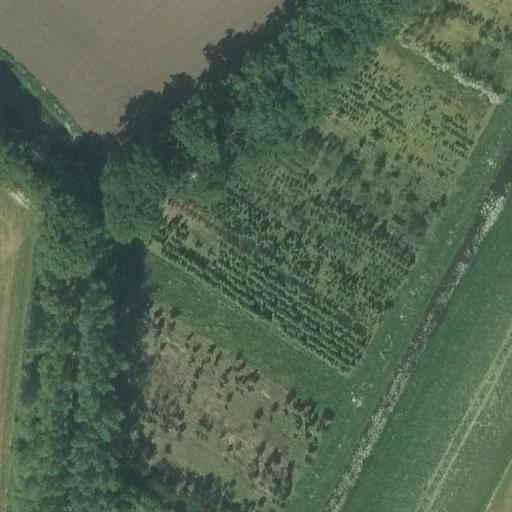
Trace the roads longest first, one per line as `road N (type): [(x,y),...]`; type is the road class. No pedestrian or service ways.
road 1 (track): [(511,120),(299,511)]
road 2 (track): [(397,0),(322,83),(118,228),(60,240)]
road 3 (track): [(0,175),(69,260),(56,511)]
